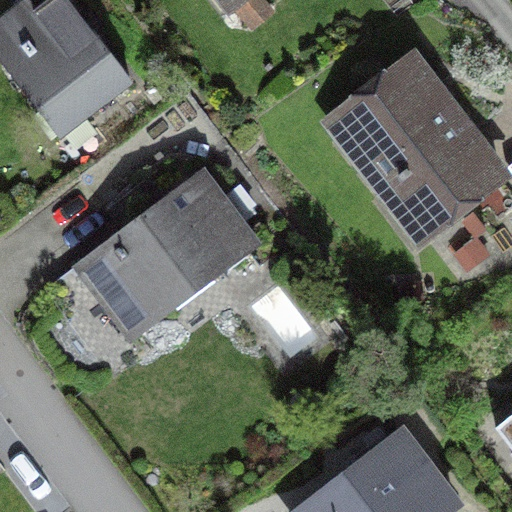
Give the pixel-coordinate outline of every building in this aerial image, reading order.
[(0,43),(67,138),(123,99),(53,0),(52,0),(0,36),(0,43)] [(267,0),(228,0),(244,19),(267,0)] [(510,190),(412,68),(335,130),(432,252),(510,190)] [(137,344),(246,257),(197,196),(88,283),(137,344)] [(511,403),(497,414),(511,435),(511,403)] [(454,511),(409,452),(329,511),(454,511)]
